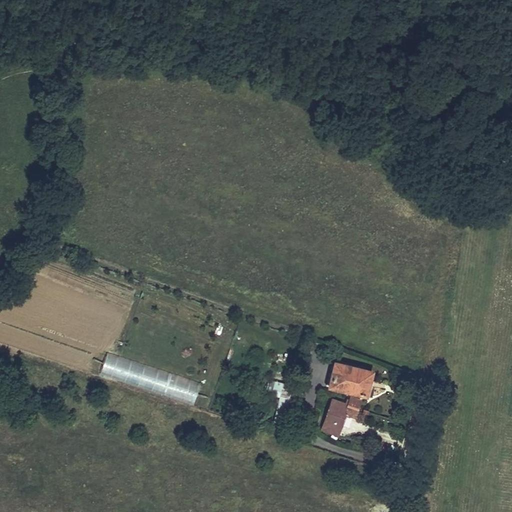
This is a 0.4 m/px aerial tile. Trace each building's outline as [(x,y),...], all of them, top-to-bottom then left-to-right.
[(193,404),(200,382),(107,352),(100,375),(193,404)] [(372,371),(334,361),(328,386),(369,396),(373,381),(369,380),(372,371)] [(297,387),(282,384),(280,397),(294,400),(297,387)] [(345,399),(343,403),(357,408),(360,400),(350,396),(349,400),(345,399)] [(294,400),(280,397),(277,409),(292,412),(294,400)] [(343,403),(332,399),(322,429),(338,434),(345,414),(354,417),(357,408),(343,403)] [(292,412),(277,409),(274,421),(277,421),(276,429),(288,431),(292,412)]
